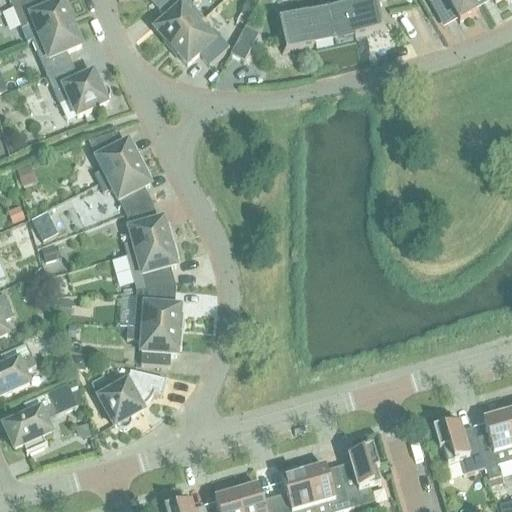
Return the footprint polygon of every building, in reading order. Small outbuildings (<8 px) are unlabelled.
[(7,0),(12,10),(37,0),(7,0)] [(27,47),(39,42),(72,28),(63,6),(56,9),(52,0),(37,0),(12,10),(27,47)] [(155,34),(171,51),(197,28),(189,18),(195,13),(183,0),(162,0),(151,5),(167,23),(155,34)] [(481,5),(478,0),(425,0),(439,24),(453,16),(459,26),(476,17),(472,10),(481,5)] [(327,13),(335,45),(382,34),(374,2),(327,13)] [(327,13),(280,24),(288,56),(335,45),(327,13)] [(36,57),(47,81),(73,70),(67,57),(81,50),(72,28),(39,42),(44,54),(36,57)] [(197,28),(171,51),(187,69),(199,59),(209,70),(229,51),(212,32),(206,38),(197,28)] [(242,67),(243,67),(259,38),(245,30),(229,60),(231,61),(232,59),(243,64),(242,67)] [(73,70),(47,81),(59,109),(69,104),(77,121),(107,107),(106,105),(107,105),(108,103),(110,101),(110,99),(110,98),(110,97),(110,96),(110,95),(109,93),(108,92),(106,91),(104,90),(101,90),(99,90),(96,85),(92,87),(89,79),(79,84),(73,70)] [(94,179),(99,189),(143,166),(135,151),(131,153),(128,147),(123,149),(116,136),(88,146),(97,163),(96,163),(103,175),(94,179)] [(119,205),(126,219),(153,208),(145,192),(150,190),(147,184),(151,182),(143,166),(99,189),(103,198),(112,193),(118,206),(119,205)] [(123,249),(126,259),(174,246),(169,229),(168,229),(165,230),(163,224),(157,225),(153,208),(126,219),(130,233),(129,233),(133,246),(123,249)] [(136,295),(146,294),(176,291),(170,272),(176,270),(174,264),(177,263),(178,263),(174,246),(126,259),(136,295)] [(134,322),(133,332),(182,336),(184,318),(183,318),(183,319),(179,318),(180,312),(174,311),(176,291),(146,294),(145,309),(144,323),(134,322)] [(0,342),(7,339),(2,327),(14,321),(4,299),(0,301),(0,342)] [(60,303),(58,321),(70,322),(72,305),(60,303)] [(182,336),(133,332),(127,332),(126,344),(142,345),(141,357),(142,357),(141,369),(170,371),(171,359),(176,360),(177,353),(180,353),(180,354),(181,354),(182,336)] [(0,373),(0,401),(29,388),(24,376),(36,370),(26,348),(1,360),(5,371),(0,373)] [(105,381),(91,388),(115,431),(116,430),(118,432),(119,433),(121,434),(123,434),(124,434),(126,434),(128,433),(129,432),(130,431),(131,429),(131,428),(131,427),(132,425),(131,423),(131,422),(136,419),(134,415),(143,410),(144,409),(146,407),(148,406),(150,402),(152,400),(153,399),(162,401),(166,384),(130,375),(127,386),(112,395),(105,381)] [(76,386),(67,389),(77,411),(83,408),(76,386)] [(46,425),(58,420),(48,397),(23,409),(27,420),(4,430),(15,454),(24,450),(27,458),(46,450),(42,441),(51,438),(46,425)] [(480,459),(485,474),(485,473),(488,485),(500,481),(497,470),(511,465),(511,441),(505,418),(483,424),(488,439),(476,442),(476,443),(481,458),(480,459)] [(463,480),(485,474),(480,459),(481,458),(476,443),(476,442),(473,432),(461,436),(459,430),(451,432),(450,428),(432,433),(439,455),(442,454),(447,469),(459,466),(463,480)] [(338,472),(339,477),(346,498),(350,511),(352,511),(372,506),(368,492),(380,489),(376,474),(379,473),(372,450),(349,457),(351,461),(348,462),(350,468),(338,472)] [(325,470),(303,477),(313,511),(350,511),(346,498),(339,477),(328,480),(325,470)] [(286,498),(274,502),(277,511),(313,511),(303,477),(281,483),(286,498)] [(258,490),(236,496),(240,511),(277,511),(274,502),(263,505),(258,490)] [(217,511),(240,511),(236,496),(215,503),(217,511)]
